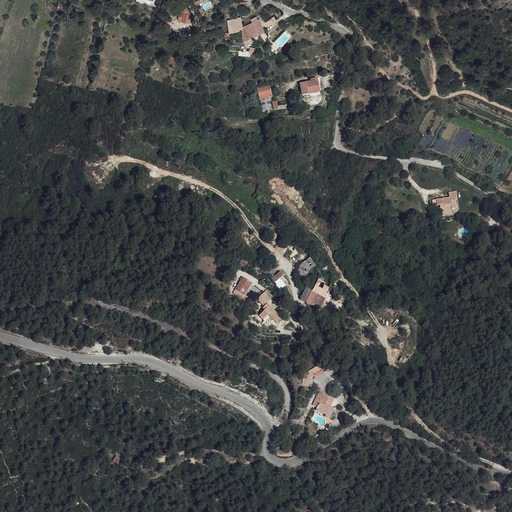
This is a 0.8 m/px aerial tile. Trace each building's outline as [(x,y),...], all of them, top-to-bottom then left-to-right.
[(186,6),(182,9),(185,14),(180,14),(178,20),(189,23),(191,15),(186,6)] [(274,16),(266,22),(269,26),(277,19),(274,16)] [(237,17),(227,19),(228,32),(239,29),(243,27),(240,23),(237,24),(237,17)] [(167,21),(158,18),(155,29),(164,31),(167,21)] [(243,27),(239,29),(244,42),(265,31),(259,18),(253,21),(243,27)] [(239,29),(228,32),(238,32),(244,42),(239,29)] [(311,85),(301,86),(303,99),(313,97),(320,95),(318,86),(318,84),(311,85)] [(269,87),(257,89),(259,100),(271,99),(269,87)] [(452,212),(453,210),(458,209),(458,204),(455,205),(455,201),(456,201),(456,194),(449,194),(449,199),(435,200),(436,206),(439,206),(441,214),(452,212)] [(315,264),(309,259),(301,265),(298,277),(294,280),(296,284),(305,289),(300,299),(319,309),(335,279),(328,276),(329,274),(318,268),(320,265),(315,264)] [(289,282),(280,272),(272,278),(281,289),(289,282)] [(252,282),(243,276),(234,290),(246,298),(247,295),(244,293),(252,282)] [(270,300),(264,292),(257,298),(264,306),(267,303),(268,302),(270,300)] [(251,297),(246,297),(244,301),(248,306),(254,301),(251,297)] [(264,309),(261,312),(265,316),(268,314),(275,321),(279,317),(272,309),(267,303),(264,306),(262,307),(264,309)] [(369,348),(360,342),(357,347),(365,353),(369,348)] [(320,367),(310,370),(313,380),(323,376),(320,367)] [(302,379),(302,386),(308,386),(308,378),(310,378),(311,373),(306,373),(306,379),(302,379)] [(335,399),(324,394),(323,396),(320,402),(317,409),(327,415),(335,399)] [(337,402),(335,399),(327,415),(326,417),(331,419),(336,410),(334,409),(337,402)]
